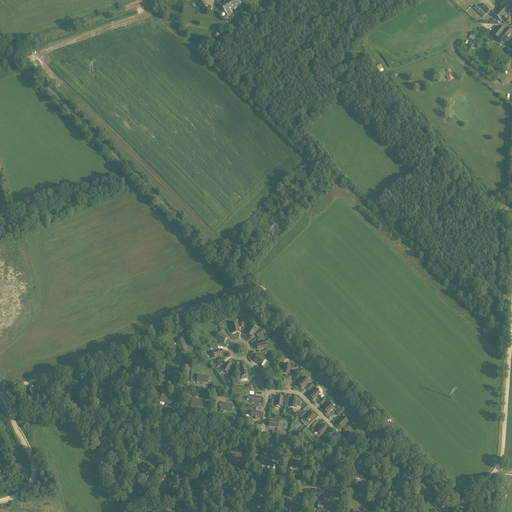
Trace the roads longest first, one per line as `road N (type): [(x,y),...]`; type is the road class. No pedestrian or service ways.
road 1 (track): [(3,408),(396,456),(457,510)]
road 2 (track): [(0,395),(63,371),(235,397)]
road 3 (track): [(462,505),(499,467),(511,308)]
road 4 (track): [(260,440),(267,390),(274,388),(299,392),(331,426),(338,449)]
road 5 (track): [(9,49),(153,0)]
road 6 (track): [(0,499),(24,491),(34,473),(0,395)]
road 7 (track): [(344,489),(264,477),(247,511)]
